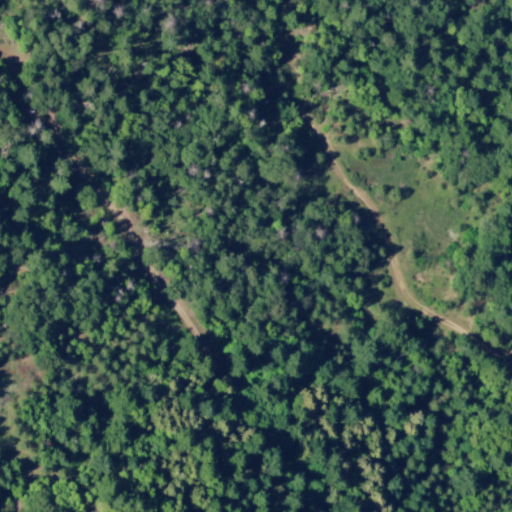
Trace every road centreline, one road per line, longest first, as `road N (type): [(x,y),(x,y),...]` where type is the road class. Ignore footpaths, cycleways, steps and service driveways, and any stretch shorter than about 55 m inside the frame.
road 1 (residential): [(329,511),(0,46)]
road 2 (residential): [(511,356),(412,292),(390,225),(347,177),(271,0)]
